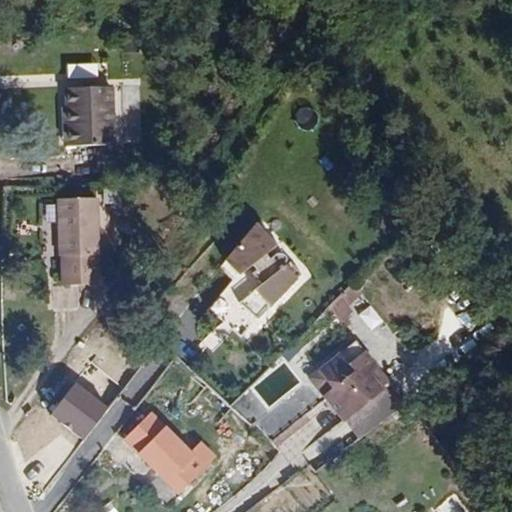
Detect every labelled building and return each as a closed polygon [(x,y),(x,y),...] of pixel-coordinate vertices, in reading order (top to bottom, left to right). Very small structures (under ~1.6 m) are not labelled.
[(122,122),(117,67),(78,70),(79,88),(71,88),(73,112),(80,112),(82,125),(122,122)] [(294,117),(305,128),(318,116),(307,104),(294,117)] [(105,273),(96,184),(57,187),(66,276),(105,273)] [(279,246),(259,223),(229,261),(242,276),(256,265),(260,270),(256,273),(265,284),(242,303),(258,323),(302,275),(291,262),(287,266),(286,265),(288,264),(288,261),(288,259),(287,257),(286,255),(284,254),(281,253),(279,254),(272,260),(268,255),(279,246)] [(205,338),(221,320),(209,309),(193,328),(205,338)] [(254,426),(277,449),(334,407),(349,426),(397,391),(363,345),(254,426)] [(204,442),(194,452),(160,417),(131,445),(171,485),(172,483),(184,495),(221,459),(204,442)] [(315,510),(331,495),(310,472),(294,487),(315,510)] [(153,489),(170,501),(177,491),(159,479),(153,489)]
